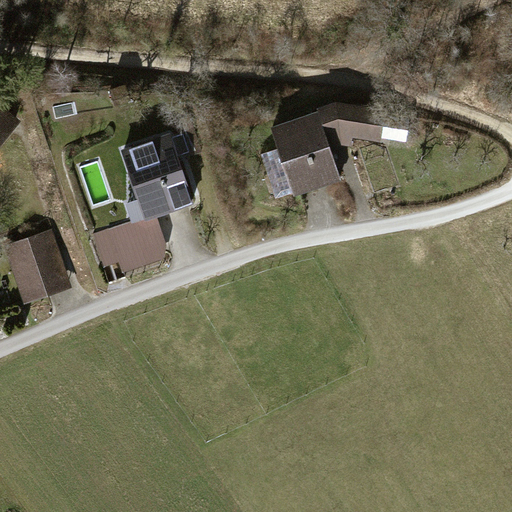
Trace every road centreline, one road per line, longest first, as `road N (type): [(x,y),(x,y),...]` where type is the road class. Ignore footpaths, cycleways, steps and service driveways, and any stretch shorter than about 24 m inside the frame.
road 1 (unclassified): [(0,348),(260,249),(439,214),(511,191)]
road 2 (track): [(326,81),(0,40)]
road 3 (track): [(511,6),(326,81)]
road 4 (track): [(511,135),(470,114),(326,81)]
